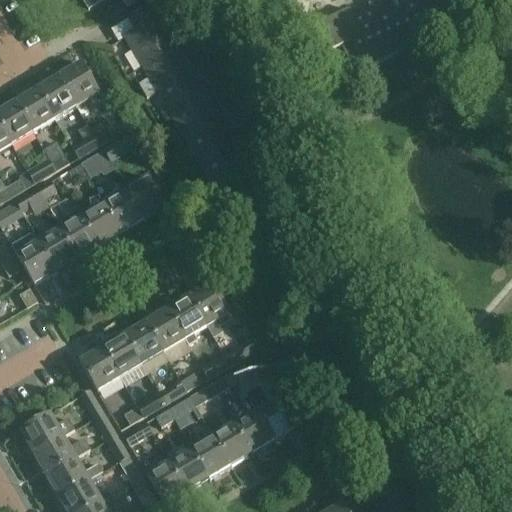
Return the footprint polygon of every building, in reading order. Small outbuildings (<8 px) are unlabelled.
[(137,0),(80,0),(86,9),(101,0),(120,0),(127,8),(137,0)] [(391,0),(389,2),(387,0),(382,0),(368,7),(370,10),(352,18),(348,11),(319,25),(308,0),(300,0),(279,10),(317,92),(344,80),(341,72),(350,68),(360,64),(364,71),(460,27),(447,0),(391,0)] [(134,55),(169,34),(152,6),(128,21),(136,34),(125,41),(134,55)] [(169,34),(134,55),(150,83),(185,62),(169,34)] [(185,62),(150,83),(167,111),(202,90),(185,62)] [(58,80),(76,111),(98,98),(79,67),(58,80)] [(76,111),(58,80),(36,92),(54,123),(76,111)] [(202,90),(167,111),(183,139),(219,118),(202,90)] [(54,123),(36,92),(15,105),(33,136),(54,123)] [(33,136),(15,105),(0,113),(0,129),(12,149),(33,136)] [(219,118),(183,139),(200,167),(235,146),(219,118)] [(0,155),(12,149),(0,129),(0,155)] [(107,131),(92,139),(98,149),(113,141),(107,131)] [(78,161),(98,149),(92,139),(72,151),(78,161)] [(118,159),(131,151),(125,141),(112,149),(118,159)] [(235,146),(200,167),(217,195),(252,175),(235,146)] [(104,153),(94,159),(80,167),(86,177),(110,164),(104,153)] [(50,164),(56,175),(69,167),(63,157),(50,164)] [(56,175),(55,175),(48,162),(27,175),(34,188),(56,175)] [(86,177),(80,167),(68,175),(73,185),(86,177)] [(124,193),(142,224),(165,210),(147,180),(124,193)] [(26,192),(20,182),(7,190),(13,200),(26,192)] [(37,192),(44,203),(56,195),(51,185),(37,192)] [(0,207),(13,200),(7,190),(0,193),(0,207)] [(44,203),(37,192),(24,200),(30,210),(44,203)] [(142,224),(124,193),(103,206),(121,236),(142,224)] [(15,206),(0,214),(0,228),(2,231),(23,219),(15,206)] [(121,236),(103,206),(82,219),(100,249),(121,236)] [(100,249),(82,219),(60,231),(78,262),(100,249)] [(39,244),(57,274),(78,262),(60,231),(39,244)] [(11,248),(17,257),(35,288),(57,274),(39,244),(34,235),(11,248)] [(0,249),(0,265),(1,267),(11,261),(3,248),(0,249)] [(11,261),(1,267),(8,280),(19,274),(11,261)] [(209,287),(187,300),(205,330),(227,317),(209,287)] [(27,311),(38,305),(29,292),(19,298),(27,311)] [(184,343),(205,330),(187,300),(165,313),(184,343)] [(165,313),(144,326),(162,356),(184,343),(165,313)] [(162,356),(144,326),(122,339),(141,369),(162,356)] [(122,339),(101,351),(119,382),(141,369),(122,339)] [(119,382),(101,351),(78,365),(97,396),(119,382)] [(223,360),(229,370),(243,362),(237,352),(223,360)] [(256,361),(255,361),(242,369),(248,379),(262,371),(268,380),(274,376),(260,352),(253,356),(256,361)] [(229,370),(223,360),(210,367),(216,377),(229,370)] [(175,374),(161,380),(165,390),(179,385),(175,374)] [(180,385),(186,395),(199,387),(194,377),(180,385)] [(211,388),(217,398),(230,390),(224,380),(211,388)] [(186,395),(180,385),(167,393),(173,403),(186,395)] [(217,398),(211,388),(198,395),(204,405),(217,398)] [(93,422),(103,416),(97,407),(90,394),(79,399),(87,413),(93,422)] [(255,413),(273,444),(296,430),(277,400),(255,413)] [(137,411),(143,421),(156,413),(150,403),(137,411)] [(167,413),(173,423),(187,415),(181,405),(167,413)] [(143,421),(137,411),(124,418),(130,428),(143,421)] [(173,423),(167,413),(154,421),(161,431),(173,423)] [(273,444),(255,413),(233,426),(252,457),(273,444)] [(98,431),(105,444),(116,438),(103,416),(93,422),(98,431)] [(19,435),(33,458),(64,440),(73,434),(67,423),(58,429),(50,417),(19,435)] [(146,426),(137,431),(123,439),(129,449),(152,436),(146,426)] [(252,457),(233,426),(212,439),(230,469),(252,457)] [(230,469),(212,439),(207,430),(196,436),(201,445),(191,452),(209,482),(230,469)] [(116,438),(105,444),(118,466),(129,460),(124,451),(116,438)] [(33,458),(45,480),(77,461),(91,453),(84,442),(70,450),(64,440),(33,458)] [(169,464),(187,495),(209,482),(191,452),(169,464)] [(124,475),(131,487),(141,481),(129,460),(118,466),(124,475)] [(45,480),(58,501),(89,483),(103,475),(98,467),(84,474),(77,461),(45,480)] [(187,495),(169,464),(147,478),(165,508),(187,495)] [(141,481),(131,487),(139,500),(149,494),(141,481)] [(58,501),(64,511),(89,511),(102,505),(112,499),(107,491),(97,496),(89,483),(58,501)]
